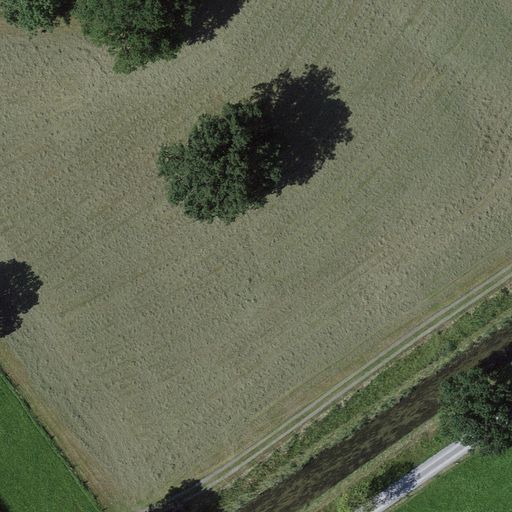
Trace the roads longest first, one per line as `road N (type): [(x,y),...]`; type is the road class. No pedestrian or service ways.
road 1 (track): [(154,511),(218,480),(511,269)]
road 2 (track): [(511,414),(374,511)]
